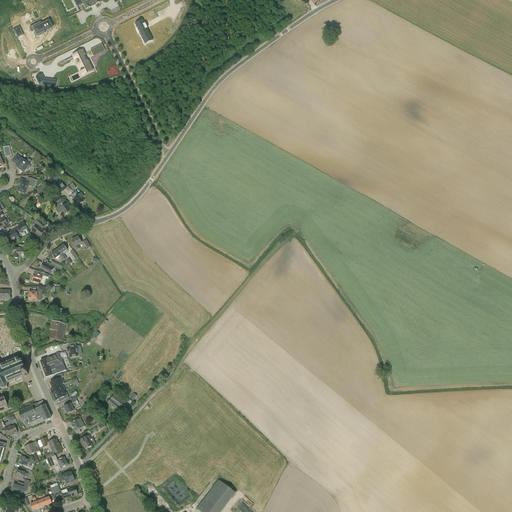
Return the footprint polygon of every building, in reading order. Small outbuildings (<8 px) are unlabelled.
[(73,0),(74,1),(77,7),(84,4),(86,9),(90,7),(90,6),(95,3),(95,4),(100,2),(99,1),(100,1),(99,0),(73,0)] [(39,26),(35,28),(34,26),(30,28),(31,31),(34,30),(35,33),(34,34),(36,37),(41,35),(40,33),(41,32),(42,32),(43,32),(45,35),(46,34),(44,31),(47,30),(48,31),(48,30),(50,29),(50,30),(51,29),(52,28),(50,24),(51,24),(50,23),(50,24),(48,21),(44,23),(43,23),(43,24),(42,24),(42,25),(39,26)] [(147,30),(148,30),(147,29),(147,30),(145,26),(145,25),(143,22),(135,25),(137,29),(136,30),(139,35),(140,35),(143,42),(151,39),(147,30)] [(17,38),(23,35),(19,27),(13,30),(17,38)] [(81,71),(91,67),(82,50),(74,54),(77,59),(78,59),(79,62),(78,62),(80,65),(81,65),(83,70),(81,71)] [(2,144),(3,148),(6,157),(11,156),(10,151),(9,146),(5,147),(5,146),(6,146),(5,144),(2,144)] [(22,159),(17,155),(12,161),(17,165),(16,167),(23,173),(26,169),(27,170),(29,170),(30,168),(30,167),(29,166),(29,165),(25,162),(25,161),(23,160),(22,160),(22,159)] [(26,181),(21,179),(17,191),(18,191),(18,192),(19,192),(19,193),(20,193),(21,193),(21,192),(25,194),(28,185),(34,187),(36,181),(28,178),(26,181)] [(59,195),(66,189),(60,182),(53,188),(59,195)] [(47,190),(45,186),(36,192),(38,196),(47,190)] [(79,195),(76,192),(75,192),(71,195),(74,198),(73,199),(78,206),(83,202),(84,201),(82,198),(84,197),(81,193),(79,195)] [(58,205),(60,209),(56,211),(58,214),(63,211),(66,215),(68,213),(68,214),(71,212),(71,211),(67,204),(64,206),(62,202),(58,205)] [(5,231),(10,228),(8,224),(9,223),(10,222),(9,221),(7,220),(6,221),(4,218),(0,220),(0,228),(3,227),(5,231)] [(20,229),(26,226),(23,221),(23,219),(20,221),(21,223),(18,224),(20,229)] [(33,225),(31,227),(34,229),(32,231),(39,238),(44,232),(39,227),(41,224),(37,221),(33,225)] [(4,236),(8,243),(14,239),(15,242),(20,240),(18,236),(19,236),(17,232),(19,231),(18,228),(10,232),(10,233),(4,236)] [(80,248),(78,245),(82,243),(78,237),(72,241),(74,244),(73,244),(77,250),(80,248)] [(91,247),(86,240),(82,243),(83,242),(88,249),(91,247)] [(64,245),(57,249),(65,260),(67,258),(63,253),(67,250),(64,245)] [(13,253),(14,253),(14,258),(19,258),(19,257),(25,258),(25,246),(21,246),(21,248),(19,248),(19,249),(13,248),(13,253)] [(63,261),(65,260),(57,249),(51,254),(48,257),(51,260),(54,258),(55,259),(59,256),(63,261)] [(50,264),(48,266),(43,263),(42,266),(41,265),(40,267),(41,268),(40,268),(48,273),(48,272),(51,274),(54,269),(56,267),(50,264)] [(32,281),(41,284),(43,276),(48,277),(49,275),(40,272),(40,275),(34,274),(33,278),(32,278),(31,278),(31,280),(31,281),(32,281)] [(28,299),(29,300),(42,300),(41,295),(45,295),(45,288),(38,288),(38,291),(29,291),(29,296),(28,298),(28,299)] [(0,290),(0,299),(10,300),(10,290),(0,290)] [(67,325),(52,321),(50,330),(52,330),(50,339),(62,342),(67,325)] [(78,356),(75,343),(72,343),(72,347),(67,348),(68,352),(69,351),(70,357),(78,356)] [(46,360),(45,360),(40,362),(46,378),(49,376),(49,377),(66,370),(65,368),(63,364),(64,364),(59,353),(52,356),(52,357),(47,359),(48,360),(46,360)] [(0,408),(3,407),(6,406),(7,406),(3,397),(2,398),(1,396),(0,396),(0,391),(2,390),(2,389),(6,388),(7,388),(8,388),(7,387),(7,383),(14,380),(15,382),(16,381),(15,380),(21,377),(22,377),(23,377),(24,376),(24,377),(25,377),(26,377),(26,376),(26,375),(27,375),(28,375),(27,374),(26,370),(26,369),(25,369),(25,370),(22,362),(21,362),(20,363),(21,361),(22,361),(21,360),(19,359),(19,358),(18,357),(18,359),(16,359),(15,358),(14,357),(2,362),(2,360),(0,360),(0,408)] [(51,389),(64,383),(62,378),(63,377),(62,374),(56,376),(57,380),(50,383),(53,388),(51,389)] [(64,384),(64,383),(51,389),(52,391),(51,392),(53,395),(65,390),(62,384),(64,384)] [(65,390),(53,395),(54,395),(56,401),(62,398),(63,401),(69,398),(66,393),(64,394),(63,391),(65,390)] [(126,402),(115,394),(108,403),(118,412),(126,402)] [(73,411),(72,407),(79,404),(75,397),(71,399),(72,403),(63,407),(65,411),(66,413),(67,414),(73,411)] [(41,402),(19,411),(22,418),(16,421),(17,424),(23,422),(24,424),(27,423),(26,420),(28,419),(29,423),(30,426),(31,426),(31,427),(44,421),(50,419),(50,417),(45,405),(43,406),(41,402)] [(72,426),(73,429),(74,429),(77,434),(86,429),(80,418),(71,423),(72,426)] [(99,424),(97,422),(88,428),(89,430),(99,424)] [(11,426),(4,429),(6,435),(9,433),(10,436),(17,433),(14,426),(11,427),(11,426)] [(82,443),(85,449),(92,446),(89,441),(91,440),(90,436),(79,440),(80,444),(82,443)] [(46,444),(48,443),(46,438),(37,442),(40,448),(43,447),(47,446),(46,444)] [(60,445),(59,445),(56,439),(49,442),(54,453),(62,450),(60,445)] [(29,455),(39,451),(37,446),(36,442),(24,447),(27,454),(28,453),(29,455)] [(66,462),(64,457),(58,460),(56,455),(47,459),(50,468),(59,464),(61,469),(68,466),(67,462),(66,462)] [(25,458),(20,457),(18,464),(21,465),(21,466),(22,466),(22,465),(26,467),(28,461),(25,460),(25,458)] [(27,478),(28,474),(17,471),(15,477),(23,480),(24,477),(27,478)] [(61,475),(61,473),(57,475),(60,482),(63,480),(64,481),(65,480),(67,484),(74,481),(71,472),(61,475)] [(197,508),(201,511),(220,511),(235,493),(219,481),(197,508)] [(50,486),(53,493),(60,491),(57,483),(50,486)] [(29,486),(24,484),(23,488),(13,485),(12,491),(21,494),(22,491),(27,492),(29,486)] [(66,492),(61,493),(63,499),(69,498),(74,497),(73,496),(77,495),(76,491),(77,491),(76,490),(76,489),(75,488),(67,490),(68,493),(66,493),(66,492)] [(49,497),(43,500),(45,506),(52,504),(49,497)] [(45,506),(43,500),(37,502),(39,508),(45,506)] [(32,511),(39,508),(37,502),(30,504),(32,511)]
